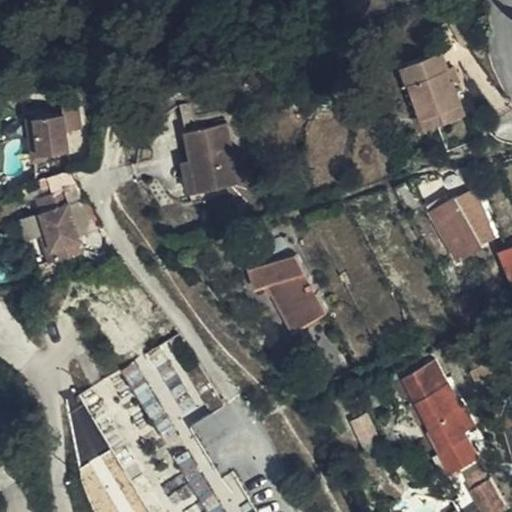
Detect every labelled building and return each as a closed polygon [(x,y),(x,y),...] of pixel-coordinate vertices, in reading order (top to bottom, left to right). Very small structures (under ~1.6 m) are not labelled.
[(438,63),(441,62),(433,41),(392,56),(399,74),(402,72),(415,108),(434,100),(438,111),(448,107),(444,71),(441,72),(438,63)] [(445,71),(444,71),(448,107),(457,104),(445,71)] [(402,72),(399,74),(394,75),(407,110),(415,108),(402,72)] [(43,135),(51,136),(73,135),(73,116),(87,116),(87,85),(74,85),(73,98),(43,99),(43,135)] [(51,144),(51,136),(43,135),(43,99),(34,98),(35,144),(51,144)] [(420,118),(438,111),(434,100),(415,108),(420,118)] [(178,150),(184,181),(226,172),(214,109),(172,117),(178,150)] [(174,182),(184,181),(178,150),(169,152),(174,182)] [(459,183),(483,235),(498,227),(475,177),(459,183)] [(79,240),(75,215),(71,191),(68,178),(38,182),(45,219),(49,245),(79,240)] [(458,246),(483,235),(459,183),(446,189),(444,186),(434,191),(458,246)] [(71,191),(75,215),(100,209),(88,187),(71,191)] [(41,246),(49,245),(45,219),(37,220),(41,246)] [(322,304),(295,246),(247,256),(252,276),(263,274),(285,321),(322,304)] [(470,282),(452,291),(465,320),(483,312),(470,282)] [(478,354),(461,361),(477,399),(493,392),(478,354)] [(464,453),(450,425),(441,430),(418,385),(436,375),(435,373),(401,392),(431,446),(442,438),(453,459),(464,453)] [(441,430),(450,425),(458,421),(446,396),(436,375),(418,385),(441,430)] [(446,396),(458,421),(462,418),(450,395),(446,396)] [(441,466),(453,459),(442,438),(431,446),(441,466)] [(487,511),(489,511),(509,503),(494,472),(473,482),(487,511)] [(467,511),(486,511),(487,511),(477,493),(474,495),(468,484),(456,489),(467,511)]
